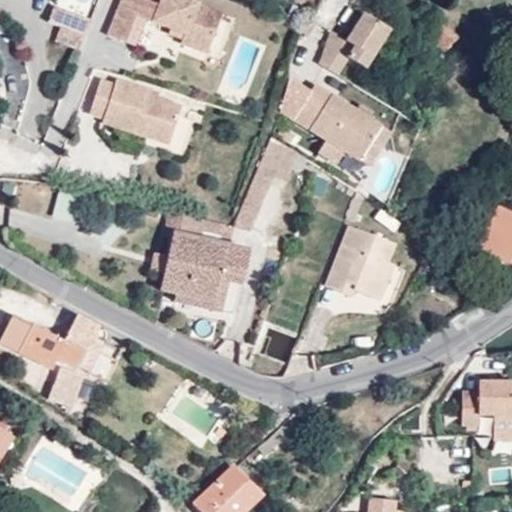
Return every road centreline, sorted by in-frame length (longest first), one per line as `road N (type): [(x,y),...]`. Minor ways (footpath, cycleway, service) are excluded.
road 1 (residential): [(0,264),(244,384),(328,383),(447,345),(511,305)]
road 2 (unknown): [(0,378),(127,465),(147,483),(155,511)]
road 3 (unknown): [(0,154),(10,134),(41,146),(54,138),(97,15)]
